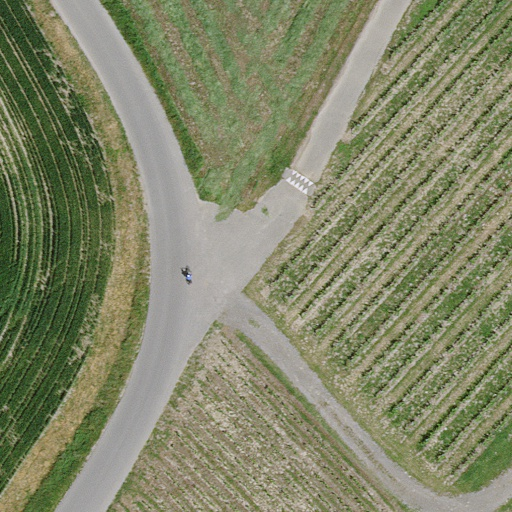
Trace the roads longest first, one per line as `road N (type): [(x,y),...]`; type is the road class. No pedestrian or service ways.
road 1 (track): [(457,511),(419,504),(401,489),(205,268)]
road 2 (unclassified): [(179,284),(169,180),(146,117),(76,0)]
road 3 (unclassified): [(179,284),(138,416),(83,511)]
